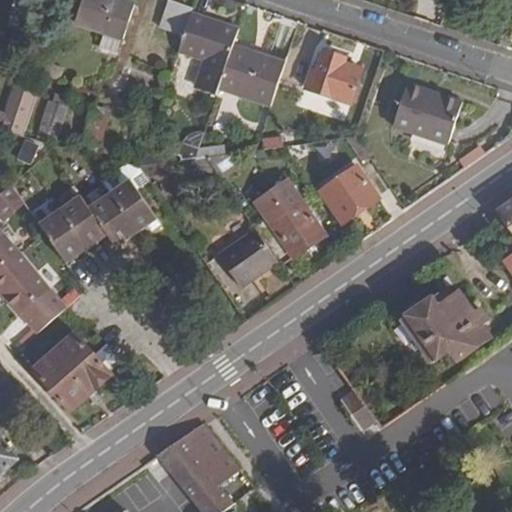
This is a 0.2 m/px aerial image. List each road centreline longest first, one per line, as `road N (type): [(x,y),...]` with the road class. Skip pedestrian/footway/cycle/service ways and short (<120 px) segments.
road 1 (secondary): [(511,174),(31,511)]
road 2 (residential): [(280,0),(511,76)]
